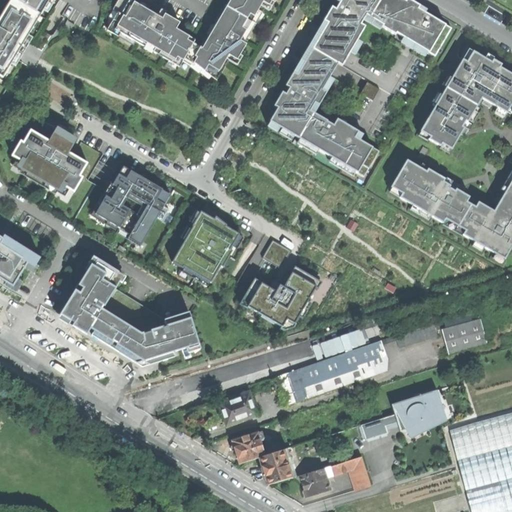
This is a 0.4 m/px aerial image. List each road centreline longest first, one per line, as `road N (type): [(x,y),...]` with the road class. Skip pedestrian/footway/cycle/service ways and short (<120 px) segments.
road 1 (primary): [(264,511),(0,344)]
road 2 (residential): [(306,0),(195,184)]
road 3 (residential): [(195,184),(79,119)]
